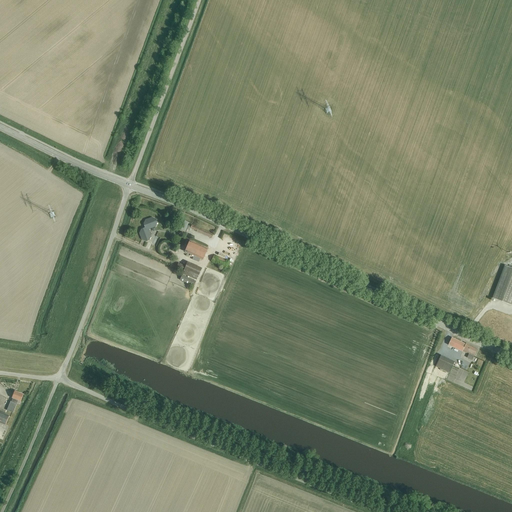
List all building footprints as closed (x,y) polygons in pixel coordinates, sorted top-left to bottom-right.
[(142,240),(146,241),(149,240),(151,237),(148,230),(149,229),(155,226),(157,223),(156,219),(152,218),(145,220),(144,224),(145,227),(145,228),(141,230),(140,233),(142,240)] [(196,232),(212,238),(213,235),(192,225),(191,227),(187,225),(188,223),(181,220),(177,229),(186,232),(188,230),(190,230),(190,228),(197,231),(196,232)] [(184,252),(203,260),(208,249),(189,241),(184,252)] [(211,261),(228,268),(230,263),(214,256),(211,261)] [(180,280),(194,286),(201,269),(187,263),(183,273),(180,280)] [(492,298),(511,305),(511,302),(511,268),(504,265),(492,298)] [(175,291),(184,295),(187,288),(178,284),(175,291)] [(466,353),(467,353),(469,354),(467,358),(472,360),(477,349),(466,344),(466,345),(452,338),(449,345),(466,353)] [(441,355),(435,366),(449,373),(454,362),(441,355)] [(21,401),(24,394),(15,391),(12,398),(14,399),(12,402),(11,401),(7,410),(13,413),(18,400),(21,401)] [(0,422),(6,425),(9,416),(0,411),(0,422)]
